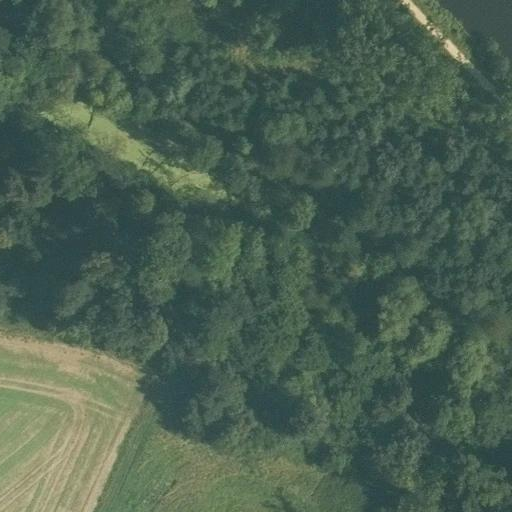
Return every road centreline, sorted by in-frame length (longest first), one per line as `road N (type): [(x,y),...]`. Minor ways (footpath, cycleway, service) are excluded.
road 1 (track): [(0,14),(149,93),(339,211),(511,349)]
road 2 (track): [(0,323),(83,320),(157,342),(172,363),(108,511)]
road 3 (track): [(511,108),(403,0)]
